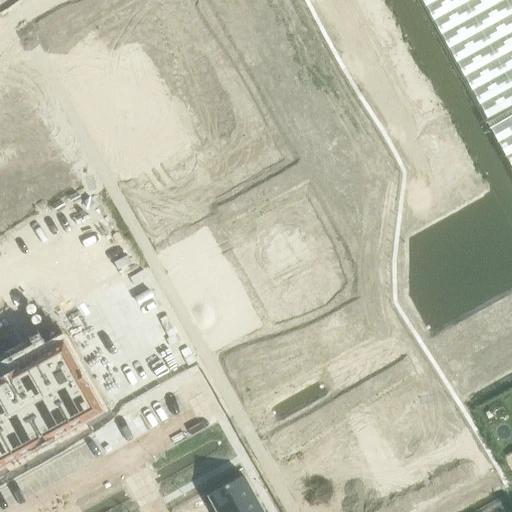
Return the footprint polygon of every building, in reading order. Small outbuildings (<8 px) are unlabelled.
[(511,0),(423,0),(487,116),(495,131),(511,161),(511,0)] [(55,350),(0,381),(0,471),(94,417),(55,350)] [(242,475),(207,495),(216,511),(224,511),(254,495),(242,475)] [(402,511),(404,494),(392,494),(390,511),(402,511)] [(262,511),(254,495),(224,511),(262,511)]
